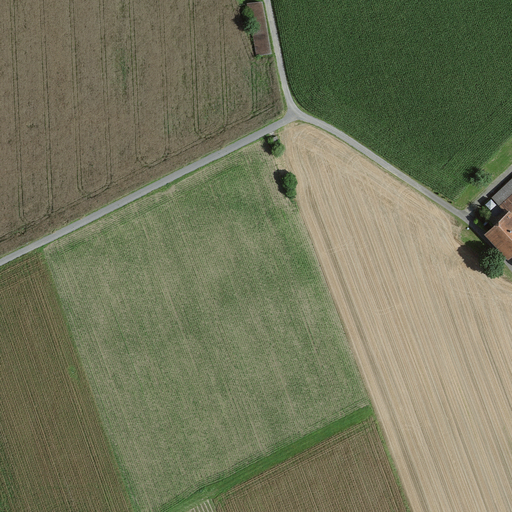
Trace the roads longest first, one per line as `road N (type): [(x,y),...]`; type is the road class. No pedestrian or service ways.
road 1 (track): [(266,0),(295,110),(471,221),(511,266)]
road 2 (track): [(0,262),(295,110)]
